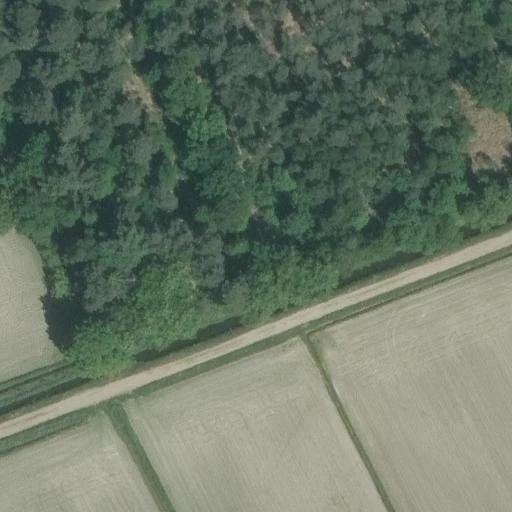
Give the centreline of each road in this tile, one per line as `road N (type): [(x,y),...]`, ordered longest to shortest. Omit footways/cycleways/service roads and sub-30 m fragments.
road 1 (track): [(0,432),(511,234)]
road 2 (track): [(172,0),(292,316)]
